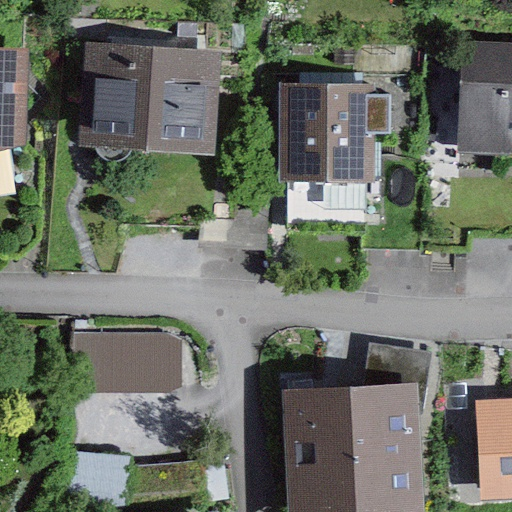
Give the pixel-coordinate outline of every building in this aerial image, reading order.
[(511,55),(485,53),(478,146),(511,149),(511,55)] [(226,57),(100,54),(98,152),(224,155),(226,57)] [(0,147),(34,148),(33,59),(0,57),(0,147)] [(389,99),(300,96),(297,181),(386,184),(389,99)] [(186,386),(185,325),(76,327),(78,388),(186,386)] [(429,511),(425,394),(306,399),(310,511),(429,511)] [(511,407),(491,408),(496,496),(511,494),(511,407)] [(133,460),(63,454),(60,507),(129,511),(130,502),(132,471),(133,460)] [(200,466),(132,471),(130,502),(203,496),(200,466)]
